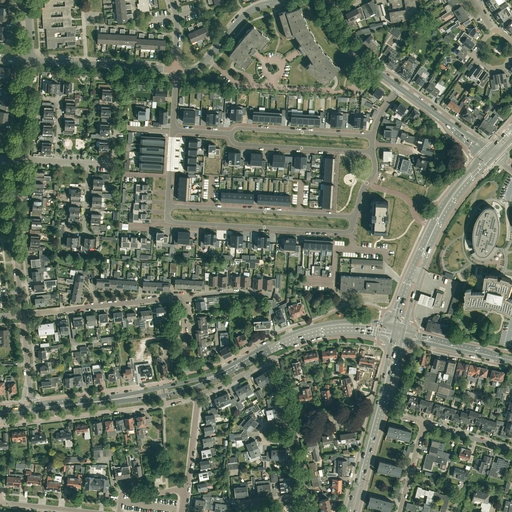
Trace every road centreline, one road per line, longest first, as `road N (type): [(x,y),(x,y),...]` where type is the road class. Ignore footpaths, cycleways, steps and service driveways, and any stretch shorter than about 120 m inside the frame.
road 1 (primary): [(397,332),(445,205),(491,152)]
road 2 (residential): [(0,425),(195,395)]
road 3 (residential): [(354,216),(167,205)]
road 4 (primary): [(350,511),(397,332)]
road 5 (residential): [(166,221),(348,232)]
road 6 (primary): [(225,370),(317,329),(397,332)]
road 7 (residential): [(182,297),(22,314)]
road 8 (residential): [(230,134),(237,144),(372,151)]
road 9 (unclassified): [(174,68),(30,61)]
road 10 (residential): [(372,136),(239,128),(230,134)]
